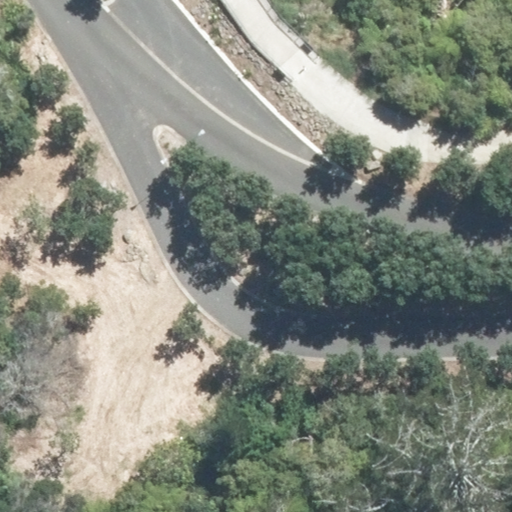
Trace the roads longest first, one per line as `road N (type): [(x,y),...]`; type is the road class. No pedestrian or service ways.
road 1 (residential): [(511,340),(280,340),(241,322),(175,241),(93,88)]
road 2 (residential): [(169,39),(252,136),(285,162),(395,216),(511,246)]
